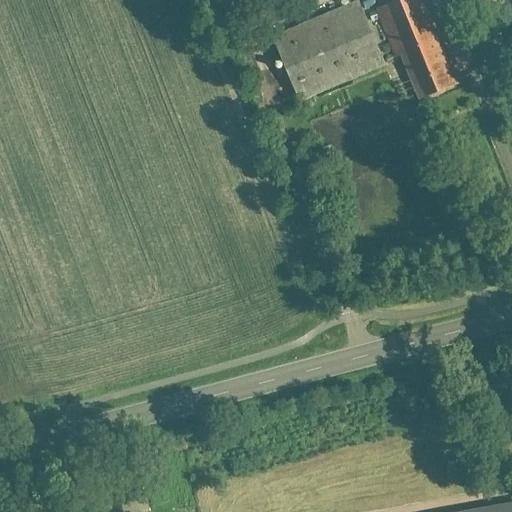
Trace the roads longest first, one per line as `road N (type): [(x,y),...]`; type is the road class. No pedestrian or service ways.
road 1 (tertiary): [(511,315),(0,458)]
road 2 (unknown): [(511,238),(313,28)]
